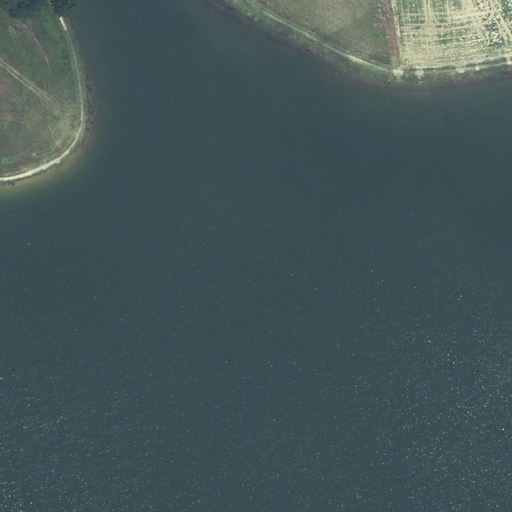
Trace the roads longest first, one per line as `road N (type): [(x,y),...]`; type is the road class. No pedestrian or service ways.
road 1 (track): [(234,0),(371,76),(511,67)]
road 2 (track): [(0,177),(52,162),(79,118),(71,63),(47,0)]
